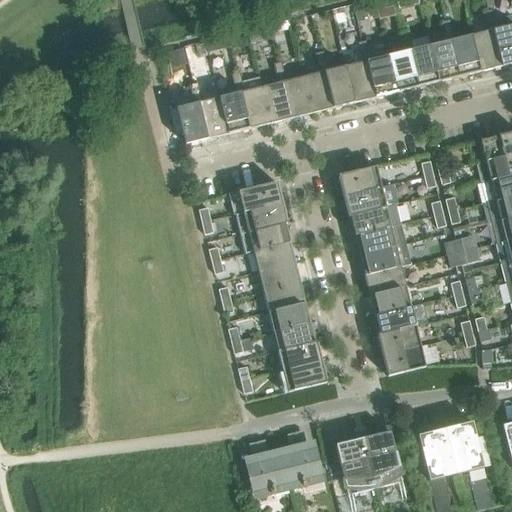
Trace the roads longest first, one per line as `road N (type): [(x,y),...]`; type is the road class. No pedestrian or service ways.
road 1 (residential): [(40,459),(229,437),(359,411)]
road 2 (residential): [(298,153),(359,411)]
road 3 (residential): [(298,153),(511,101)]
road 4 (residential): [(359,411),(511,388)]
